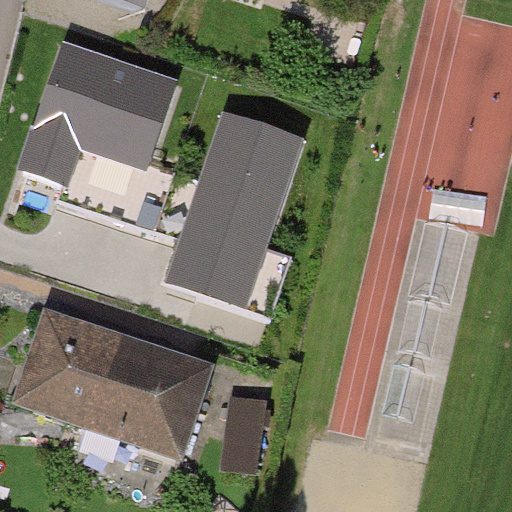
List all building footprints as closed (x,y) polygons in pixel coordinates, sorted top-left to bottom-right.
[(123,0),(155,9),(158,0),(123,0)] [(156,170),(185,89),(59,49),(15,186),(135,229),(156,170)] [(305,146),(223,117),(199,185),(156,170),(135,229),(179,244),(164,290),(269,326),(290,268),(266,260),(305,146)] [(18,410),(184,463),(212,374),(46,322),(18,410)] [(241,395),(229,473),(267,479),(279,401),(241,395)]
